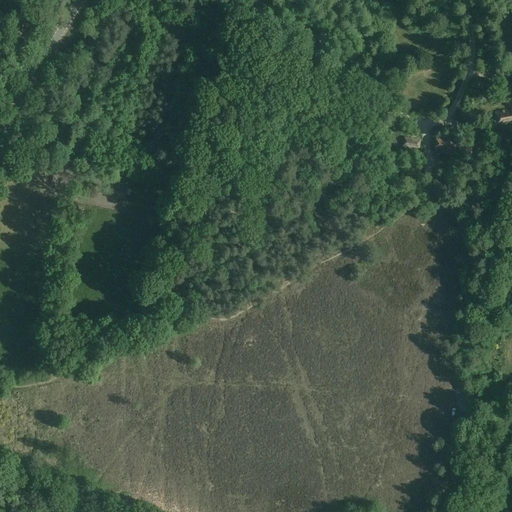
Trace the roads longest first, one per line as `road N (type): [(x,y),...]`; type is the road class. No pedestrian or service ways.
road 1 (track): [(203,0),(248,49),(423,123),(448,122),(471,65),(463,0)]
road 2 (track): [(473,132),(475,152),(456,203),(476,279),(461,406),(503,421)]
road 3 (tertiary): [(0,132),(80,0)]
road 4 (track): [(511,342),(505,486)]
